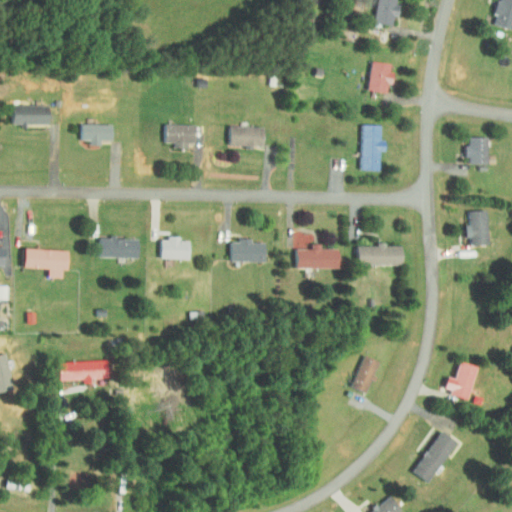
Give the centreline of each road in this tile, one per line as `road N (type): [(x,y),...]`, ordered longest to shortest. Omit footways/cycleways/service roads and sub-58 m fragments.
road 1 (residential): [(449,0),(426,106),(431,322),(415,389),(379,448),(284,511)]
road 2 (residential): [(428,187),(0,189)]
